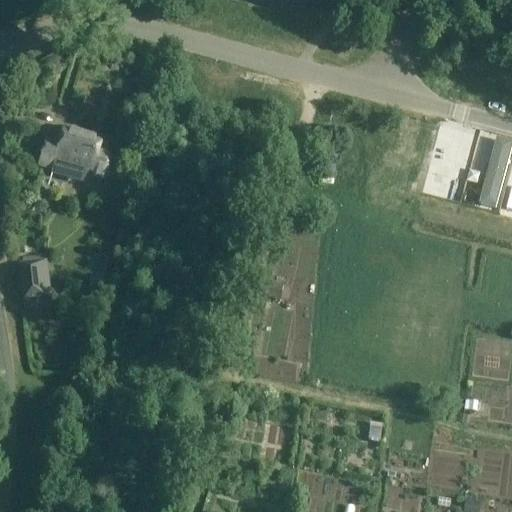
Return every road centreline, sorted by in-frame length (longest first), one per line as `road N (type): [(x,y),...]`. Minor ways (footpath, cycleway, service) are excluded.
road 1 (unclassified): [(511,128),(138,28),(79,24),(0,46)]
road 2 (track): [(318,77),(189,505)]
road 3 (unclassified): [(0,496),(7,438),(0,339)]
